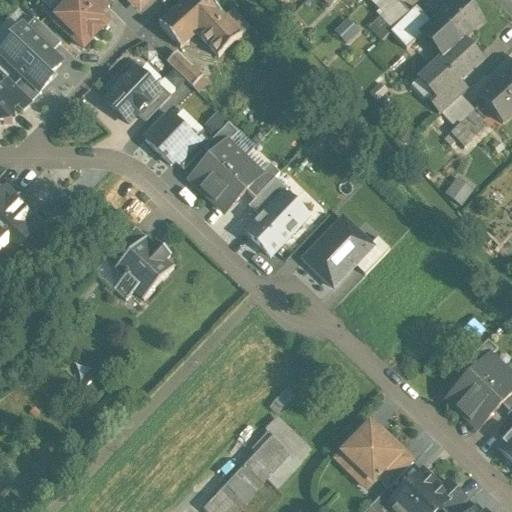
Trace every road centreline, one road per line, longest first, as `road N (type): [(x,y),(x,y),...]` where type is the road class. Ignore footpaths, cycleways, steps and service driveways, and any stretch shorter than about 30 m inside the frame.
road 1 (residential): [(0,160),(117,163),(145,180),(259,293)]
road 2 (residential): [(350,343),(511,500)]
